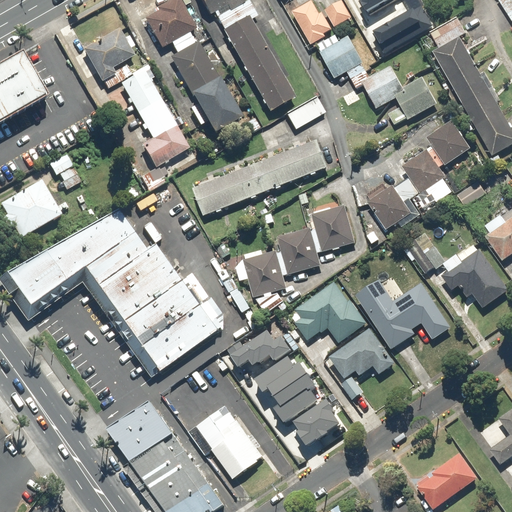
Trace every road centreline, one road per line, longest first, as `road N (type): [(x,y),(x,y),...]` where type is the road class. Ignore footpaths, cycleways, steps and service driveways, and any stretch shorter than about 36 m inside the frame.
road 1 (residential): [(511,348),(274,511)]
road 2 (primary): [(0,356),(108,511)]
